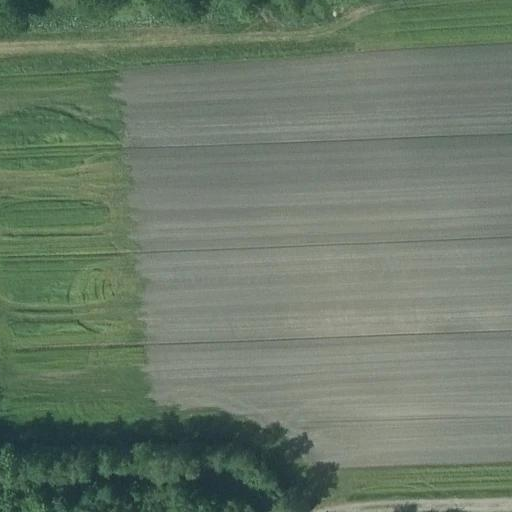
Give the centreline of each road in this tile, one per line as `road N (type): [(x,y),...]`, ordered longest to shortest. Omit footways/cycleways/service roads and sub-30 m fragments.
road 1 (unclassified): [(271,511),(233,483),(192,467),(0,465)]
road 2 (track): [(353,511),(511,505)]
